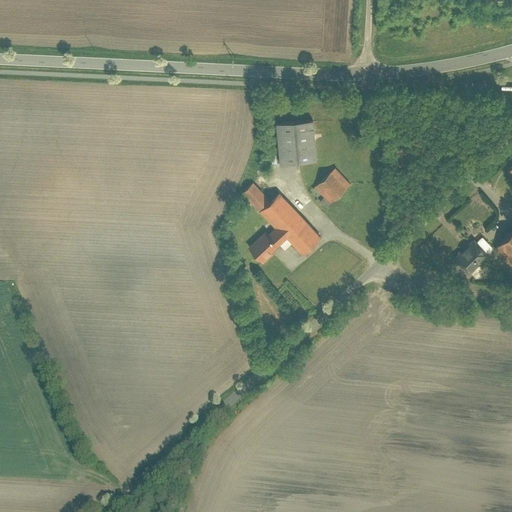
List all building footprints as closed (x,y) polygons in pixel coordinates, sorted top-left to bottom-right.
[(313,121),(276,124),(279,164),(317,161),(313,121)] [(336,166),(314,187),(330,204),(352,183),(336,166)] [(253,183),(243,193),(277,229),(269,236),(266,232),(249,248),(264,263),(281,246),(286,251),(293,245),(303,256),(323,238),(280,191),(270,200),(253,183)] [(511,231),(494,247),(511,266),(511,231)] [(493,249),(483,237),(479,241),(475,237),(450,259),(467,277),(489,256),(488,254),(493,249)]
